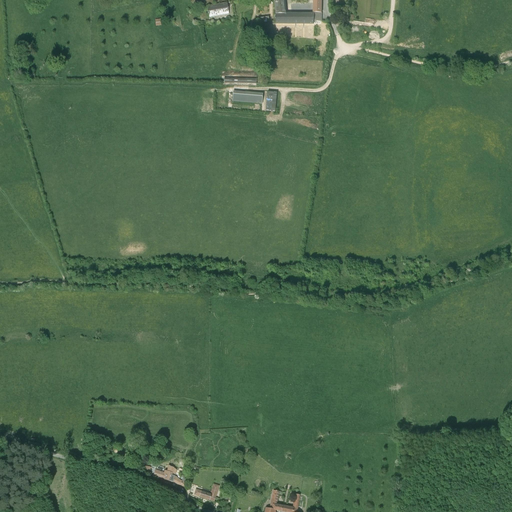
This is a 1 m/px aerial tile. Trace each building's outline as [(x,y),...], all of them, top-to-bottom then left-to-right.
[(228,0),(218,0),(207,2),(209,14),(230,10),(228,0)] [(272,0),(274,20),(312,21),(312,17),(315,17),(320,17),(320,0),(272,0)] [(269,30),(260,31),(261,41),(270,40),(269,30)] [(234,89),(233,98),(261,101),(262,91),(234,89)] [(266,89),(264,108),(274,109),(276,90),(266,89)] [(154,473),(152,480),(181,489),(183,490),(186,479),(183,479),(182,483),(173,480),(175,471),(167,468),(165,474),(163,474),(163,476),(154,473)] [(195,490),(193,496),(213,503),(215,497),(216,498),(219,487),(212,485),(209,495),(201,493),(201,492),(195,490)] [(264,509),(263,511),(274,511),(276,511),(296,511),(297,507),(301,508),(302,497),(299,497),(299,496),(294,495),(292,508),(276,505),(278,492),(272,491),(269,509),(264,509)] [(222,494),(221,499),(224,500),(223,502),(226,503),(227,501),(228,501),(229,496),(227,496),(222,494)]
